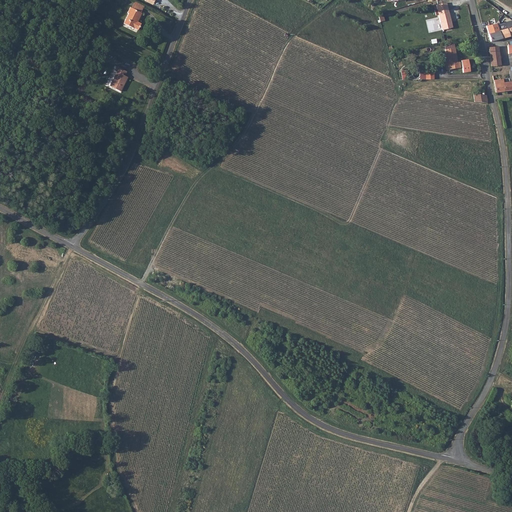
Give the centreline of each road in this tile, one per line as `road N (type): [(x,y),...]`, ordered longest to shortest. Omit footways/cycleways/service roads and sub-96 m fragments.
road 1 (track): [(135,511),(119,477),(109,411),(116,353),(140,284),(196,181),(244,136),(285,45),(335,0)]
road 2 (unclassified): [(453,461),(494,370),(508,295),(505,168),(471,0)]
road 3 (unclassified): [(72,247),(214,328),(314,421),(453,461)]
road 4 (track): [(316,422),(348,367),(379,341),(409,272),(506,316)]
road 5 (unclassified): [(190,0),(123,170),(72,247)]
road 6 (track): [(359,198),(403,92),(414,83),(487,79)]
road 7 (track): [(72,247),(3,394)]
road 8 (track): [(284,397),(246,511)]
